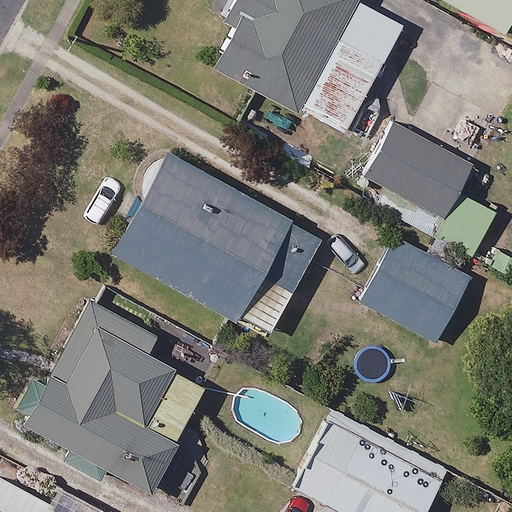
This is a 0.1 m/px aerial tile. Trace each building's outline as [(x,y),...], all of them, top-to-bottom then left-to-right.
[(401,14),(372,0),(238,0),(208,61),(343,129),(401,14)] [(511,9),(511,0),(452,0),(502,28),(511,9)] [(469,161),(393,119),(365,169),(383,179),(372,199),(430,231),(469,161)] [(320,231),(166,147),(111,247),(265,331),(320,231)] [(468,274),(393,235),(360,297),(436,336),(468,274)] [(150,331),(86,297),(24,416),(69,439),(62,452),(97,470),(102,460),(147,484),(203,378),(142,346),(150,331)] [(421,511),(442,474),(328,415),(292,483),(346,511),(421,511)] [(43,511),(50,499),(0,472),(0,511),(43,511)]
